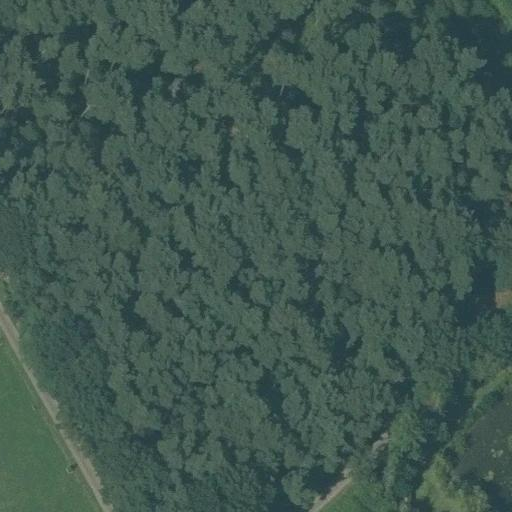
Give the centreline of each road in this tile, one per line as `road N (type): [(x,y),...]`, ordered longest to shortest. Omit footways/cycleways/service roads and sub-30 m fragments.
road 1 (unclassified): [(309,511),(511,321)]
road 2 (unclassified): [(115,511),(0,307)]
